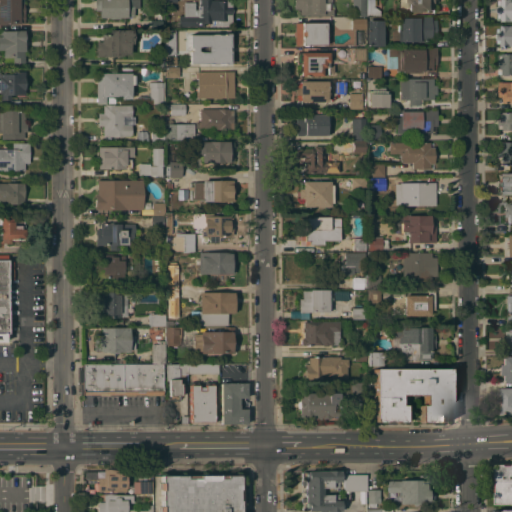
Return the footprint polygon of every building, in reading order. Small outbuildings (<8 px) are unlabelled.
[(23,3),(23,24),(5,24),(5,25),(0,25),(0,0),(23,0),(23,3)] [(133,16),(126,16),(126,17),(119,17),(119,19),(108,19),(108,18),(98,17),(98,11),(94,11),(94,0),(136,0),(136,8),(133,8),(133,16)] [(194,9),(197,9),(197,5),(200,5),(200,0),(231,0),(231,26),(208,26),(208,24),(204,24),(204,26),(177,26),(177,15),(183,15),(183,2),(194,2),(194,9)] [(331,0),(331,7),(326,7),(326,9),(332,9),(332,16),(300,15),(299,14),(299,9),(293,9),(293,0),(331,0)] [(352,16),(352,0),(365,0),(365,16),(352,16)] [(365,0),(374,0),(374,6),(379,10),(379,15),(366,15),(366,16),(365,16),(365,0)] [(432,11),(408,11),(408,0),(436,0),(436,3),(431,3),(432,11)] [(500,5),(500,0),(511,0),(511,21),(500,21),(500,20),(497,20),(497,5),(500,5)] [(397,42),(397,30),(399,30),(399,18),(416,17),(435,16),(435,38),(431,38),(431,41),(397,42)] [(365,18),(365,29),(350,29),(350,18),(365,18)] [(161,20),(161,28),(149,28),(149,20),(161,20)] [(382,46),(366,46),(366,20),(382,20),(382,46)] [(294,45),(294,23),(325,22),(325,27),(328,27),(328,36),(325,36),(325,37),(326,37),(327,38),(327,42),(326,43),(325,43),(325,44),(294,45)] [(511,46),(500,46),(500,40),(497,40),(497,32),(500,32),(500,25),(511,25),(511,46)] [(24,63),(11,63),(4,63),(4,57),(3,57),(3,49),(0,49),(0,31),(12,31),(12,30),(24,30),(24,63)] [(132,30),(132,31),(133,31),(133,41),(132,41),(132,44),(130,44),(128,55),(123,54),(122,56),(96,56),(95,41),(101,41),(101,35),(110,35),(109,30),(132,30)] [(164,54),(164,30),(174,30),(174,54),(164,54)] [(223,64),(221,64),(221,63),(217,63),(215,64),(211,64),(209,63),(189,63),(189,51),(191,51),(191,47),(189,47),(189,35),(209,35),(212,34),(215,34),(218,35),(221,35),(221,34),(223,34),(223,33),(229,33),(229,44),(230,44),(230,53),(229,53),(229,65),(223,65),(223,64)] [(352,48),(363,48),(363,60),(352,60),(352,48)] [(435,48),(436,63),(432,63),(432,71),(435,71),(435,78),(421,78),(421,72),(397,72),(397,70),(396,70),(396,68),(385,68),(385,48),(435,48)] [(328,54),(329,54),(329,56),(328,57),(328,62),(327,62),(327,65),(333,65),(333,73),(327,73),(327,74),(322,74),(322,76),(300,76),(300,71),(298,71),(298,66),(300,66),(300,64),(295,64),(295,53),(328,52),(328,54)] [(502,53),(511,53),(511,74),(502,75),(502,71),(498,71),(498,54),(502,54),(502,53)] [(163,54),(163,63),(162,63),(162,66),(149,66),(149,58),(158,58),(158,54),(163,54)] [(178,67),(179,67),(179,72),(178,72),(178,77),(164,77),(164,67),(164,56),(175,56),(175,67),(178,67)] [(367,66),(380,66),(380,77),(366,77),(367,66)] [(23,71),(23,95),(8,95),(8,100),(0,100),(0,74),(10,74),(10,71),(23,71)] [(233,97),(220,98),(211,98),(196,98),(196,72),(232,71),(233,97)] [(130,98),(119,98),(119,96),(105,96),(105,104),(95,104),(95,75),(100,75),(100,73),(130,73),(130,75),(133,75),(133,84),(130,84),(130,86),(131,87),(131,89),(130,90),(129,91),(130,95),(130,98)] [(399,99),(399,94),(398,94),(398,91),(399,91),(399,78),(432,78),(432,85),(435,85),(435,94),(432,94),(432,100),(422,100),(422,103),(421,103),(421,107),(410,107),(410,105),(408,105),(408,103),(401,103),(401,99),(399,99)] [(327,81),(327,92),(329,92),(329,100),(326,100),(326,101),(300,101),(300,106),(296,106),(296,95),(295,95),(295,88),(296,88),(296,81),(327,81)] [(161,87),(162,87),(162,103),(149,103),(149,88),(148,88),(148,86),(147,86),(147,83),(148,83),(148,82),(161,82),(161,87)] [(334,93),(334,82),(345,82),(345,93),(334,93)] [(511,103),(503,103),(503,100),(502,100),(502,96),(498,97),(498,82),(511,82),(511,103)] [(361,109),(348,108),(348,93),(361,93),(361,109)] [(382,108),(369,108),(369,98),(382,98),(382,108)] [(131,105),(131,124),(130,124),(130,136),(122,136),(122,137),(112,137),(112,136),(102,136),(102,126),(97,126),(97,114),(102,114),(102,105),(104,105),(104,104),(113,104),(113,105),(131,105)] [(184,104),(184,115),(169,115),(169,108),(164,108),(164,104),(184,104)] [(199,129),(199,128),(194,128),(194,121),(199,121),(199,109),(228,108),(228,110),(232,110),(232,129),(199,129)] [(24,137),(1,138),(0,133),(0,109),(23,109),(23,123),(26,123),(26,132),(24,131),(24,133),(24,137)] [(421,132),(421,133),(395,133),(396,109),(436,109),(435,126),(430,126),(430,132),(421,132)] [(326,135),(295,135),(295,116),(302,116),(302,114),(306,115),(306,110),(319,110),(319,114),(326,114),(326,126),(330,126),(330,134),(326,134),(326,135)] [(511,111),(511,110),(511,130),(498,130),(497,112),(511,112),(511,111)] [(351,118),(364,118),(364,140),(350,140),(351,118)] [(193,140),(164,140),(164,124),(193,124),(193,140)] [(366,124),(379,124),(379,139),(366,139),(366,124)] [(135,131),(146,131),(146,140),(135,140),(135,131)] [(163,131),(163,140),(150,140),(150,131),(163,131)] [(352,152),(352,141),(364,140),(364,152),(352,152)] [(205,141),(232,141),(232,162),(201,162),(201,151),(196,151),(196,141),(200,141),(205,141)] [(497,157),(497,149),(502,149),(502,141),(511,141),(511,166),(511,164),(502,164),(502,157),(497,157)] [(388,153),(388,142),(428,142),(428,147),(433,147),(433,163),(428,163),(428,168),(411,168),(411,162),(399,162),(399,155),(398,155),(398,153),(388,153)] [(28,143),(28,163),(24,163),(24,170),(1,170),(0,170),(0,149),(6,149),(6,143),(28,143)] [(304,173),(304,162),(301,162),(301,157),(296,157),(295,148),(313,148),(313,145),(323,145),(323,161),(331,161),(331,172),(304,173)] [(125,147),(125,159),(130,159),(130,167),(125,167),(125,168),(98,168),(98,147),(125,147)] [(161,175),(148,175),(148,174),(137,174),(137,165),(151,165),(151,148),(161,148),(161,175)] [(168,163),(168,161),(181,161),(180,177),(168,177),(168,175),(164,175),(164,163),(168,163)] [(371,176),(371,162),(383,162),(383,176),(371,176)] [(503,173),(511,172),(511,195),(503,195),(503,190),(502,190),(502,187),(501,187),(500,186),(500,184),(500,183),(500,182),(500,181),(501,180),(502,180),(502,177),(503,177),(503,173)] [(384,192),(374,192),(374,190),(368,190),(368,183),(366,183),(366,178),(368,178),(368,177),(384,177),(384,192)] [(390,184),(393,184),(393,183),(399,183),(399,182),(404,182),(404,177),(413,177),(413,182),(434,182),(434,205),(390,204),(390,184)] [(365,178),(365,190),(350,190),(350,178),(365,178)] [(98,215),(98,210),(94,210),(94,194),(96,194),(96,180),(141,180),(142,209),(106,209),(106,215),(98,215)] [(201,180),(232,180),(232,201),(201,201),(201,199),(189,199),(189,197),(192,197),(192,190),(188,190),(188,182),(201,182),(201,180)] [(302,181),(329,181),(329,184),(332,184),(332,203),(329,203),(329,207),(302,207),(302,205),(298,205),(298,182),(302,182),(302,181)] [(0,183),(23,183),(23,203),(0,203),(0,183)] [(177,189),(185,189),(185,200),(177,200),(177,189)] [(163,202),(163,215),(151,215),(151,202),(163,202)] [(511,203),(511,222),(506,223),(506,216),(503,216),(503,210),(506,210),(506,204),(511,203)] [(172,236),(172,231),(174,231),(174,233),(193,234),(193,252),(165,251),(165,212),(170,212),(170,236),(172,236)] [(193,213),(216,214),(216,212),(227,212),(227,216),(228,216),(228,223),(231,223),(231,236),(227,236),(227,237),(218,237),(218,242),(208,242),(208,237),(201,237),(201,226),(193,226),(193,213)] [(20,238),(20,240),(10,240),(10,238),(0,239),(0,213),(23,213),(24,238),(20,238)] [(105,222),(109,222),(119,222),(119,223),(134,223),(134,246),(122,246),(122,244),(120,244),(120,250),(108,250),(108,245),(95,245),(94,229),(95,229),(95,215),(105,215),(105,222)] [(429,215),(429,224),(434,224),(434,242),(406,242),(406,237),(407,237),(407,234),(402,234),(392,231),(392,215),(429,215)] [(163,216),(163,226),(150,226),(150,216),(163,216)] [(330,240),(330,245),(327,245),(327,240),(322,240),(322,245),(308,244),(308,245),(298,245),(299,218),(312,218),(312,216),(328,217),(328,218),(339,218),(339,240),(330,240)] [(387,250),(366,250),(366,237),(381,237),(381,239),(387,239),(387,250)] [(365,238),(364,251),(352,250),(352,238),(365,238)] [(233,253),(233,274),(197,274),(198,252),(233,253)] [(364,268),(359,271),(352,272),(352,274),(340,274),(340,264),(344,264),(343,252),(364,252),(364,268)] [(430,276),(430,280),(402,281),(401,252),(430,252),(430,257),(435,257),(436,276),(430,276)] [(112,254),(112,255),(124,255),(124,270),(123,270),(123,276),(116,276),(116,284),(109,284),(109,278),(100,278),(100,277),(94,277),(94,263),(99,263),(99,254),(112,254)] [(0,259),(7,259),(7,261),(13,261),(13,269),(7,269),(7,270),(13,270),(13,279),(7,279),(7,332),(7,333),(0,333),(0,259)] [(379,288),(367,288),(367,275),(379,275),(379,288)] [(177,299),(165,299),(165,277),(176,277),(176,287),(177,287),(177,299)] [(352,277),(365,277),(365,288),(352,289),(352,277)] [(157,278),(157,288),(140,288),(140,278),(157,278)] [(298,312),(298,299),(301,299),(301,291),(309,290),(309,289),(331,289),(331,297),(327,297),(327,305),(329,305),(329,312),(323,312),(323,311),(307,312),(307,318),(299,318),(298,312)] [(379,289),(379,302),(367,302),(367,289),(379,289)] [(426,295),(426,289),(433,289),(433,309),(429,309),(429,316),(404,316),(404,313),(403,313),(403,308),(403,295),(426,295)] [(119,291),(119,292),(126,292),(126,316),(101,316),(101,292),(119,291)] [(233,292),(233,313),(227,313),(226,325),(199,325),(199,292),(233,292)] [(351,308),(365,308),(365,319),(351,319),(351,308)] [(164,312),(171,312),(172,324),(164,325),(164,312)] [(147,314),(163,314),(164,326),(147,327),(147,314)] [(338,321),(338,345),(328,345),(326,346),(322,346),(321,345),(301,345),(300,343),(300,339),(302,337),(303,332),(301,332),(301,328),(302,328),(303,321),(338,321)] [(511,326),(511,348),(505,348),(504,342),(503,342),(503,336),(505,336),(505,327),(511,326)] [(133,349),(128,349),(128,351),(117,351),(117,353),(106,353),(106,351),(93,351),(93,336),(99,336),(99,327),(128,327),(128,336),(134,336),(133,349)] [(147,335),(138,335),(138,327),(147,327),(147,335)] [(180,327),(180,339),(177,339),(177,345),(165,345),(165,337),(165,327),(180,327)] [(199,334),(199,331),(222,331),(222,327),(233,327),(233,353),(200,353),(200,351),(193,351),(193,334),(199,334)] [(430,334),(433,334),(433,348),(430,348),(430,359),(398,360),(398,338),(389,338),(389,328),(418,327),(430,327),(430,334)] [(365,340),(365,350),(353,350),(353,340),(365,340)] [(151,364),(151,344),(164,344),(164,364),(161,364),(151,364)] [(367,349),(370,349),(370,352),(382,352),(382,359),(381,359),(381,365),(367,365),(367,349)] [(355,361),(355,360),(353,360),(353,351),(365,351),(365,361),(355,361)] [(325,357),(325,356),(331,356),(331,357),(339,356),(339,359),(347,358),(347,366),(345,367),(346,379),(303,380),(303,378),(301,377),(301,372),(303,371),(303,364),(308,363),(308,357),(325,357)] [(507,357),(511,356),(511,382),(507,382),(507,375),(502,375),(502,364),(507,364),(507,357)] [(161,364),(162,395),(82,395),(81,364),(117,364),(122,364),(151,364),(161,364)] [(186,373),(186,374),(177,374),(177,383),(180,383),(180,395),(178,395),(178,399),(168,399),(168,379),(165,379),(165,364),(186,364),(186,373)] [(217,364),(217,373),(186,373),(186,364),(217,364)] [(448,368),(449,421),(418,422),(418,405),(422,405),(422,395),(399,395),(399,405),(403,405),(404,422),(373,422),(373,369),(448,368)] [(246,383),(246,398),(238,398),(238,409),(245,409),(245,423),(220,423),(219,383),(246,383)] [(212,423),(190,423),(190,422),(189,422),(189,385),(197,385),(197,390),(204,390),(204,385),(211,385),(212,423)] [(511,388),(511,414),(501,415),(501,388),(511,388)] [(323,392),(332,392),(332,416),(329,416),(329,419),(321,419),(321,417),(299,417),(299,392),(323,392)] [(511,504),(496,504),(496,492),(495,492),(495,478),(495,464),(506,464),(506,463),(511,463),(511,504)] [(127,471),(127,484),(125,484),(125,491),(115,492),(103,492),(103,491),(97,491),(97,476),(103,476),(103,469),(114,469),(114,471),(127,471)] [(307,472),(307,471),(326,471),(326,470),(340,471),(339,481),(337,481),(337,488),(321,487),(321,494),(337,494),(337,500),(340,500),(340,511),(337,511),(326,511),(307,511),(307,510),(300,510),(300,498),(303,498),(304,485),(300,485),(300,472),(307,472)] [(365,491),(342,491),(342,474),(365,474),(365,491)] [(158,511),(158,506),(160,506),(160,500),(158,500),(158,495),(160,495),(160,490),(157,490),(157,483),(160,483),(160,476),(238,475),(238,476),(239,476),(239,490),(240,490),(240,500),(239,500),(239,511),(158,511)] [(432,503),(420,503),(420,506),(412,506),(412,504),(398,504),(398,501),(398,492),(386,492),(386,481),(418,480),(418,475),(426,475),(426,481),(432,481),(432,501),(432,503)] [(151,481),(151,493),(138,493),(138,481),(151,481)] [(366,501),(366,489),(378,489),(379,501),(379,503),(375,503),(375,507),(367,507),(367,503),(366,503),(366,501)] [(114,495),(115,495),(132,495),(132,502),(127,502),(127,509),(125,509),(125,511),(97,511),(97,502),(103,502),(103,495),(114,495)]
